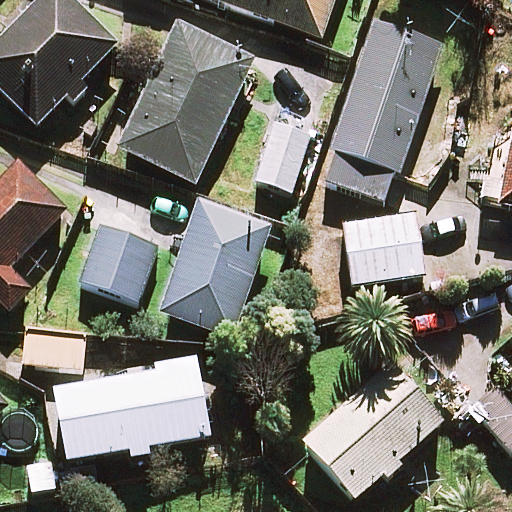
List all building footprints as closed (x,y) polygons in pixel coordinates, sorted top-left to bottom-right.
[(69,107),(76,114),(91,97),(84,90),(118,54),(61,0),(50,0),(0,53),(0,99),(40,137),(69,107)] [(338,0),(190,0),(323,46),(338,0)] [(443,55),(375,33),(324,190),(392,212),(443,55)] [(255,74),(179,36),(119,157),(196,194),(255,74)] [(316,131),(281,119),(257,189),(292,201),(316,131)] [(511,161),(502,216),(511,217),(511,161)] [(0,310),(12,322),(33,300),(11,279),(67,220),(18,174),(0,192),(0,310)] [(272,238),(201,214),(163,324),(234,348),(272,238)] [(426,288),(419,228),(347,237),(354,296),(426,288)] [(158,257),(102,236),(82,291),(139,311),(158,257)] [(86,346),(28,341),(26,373),(83,378),(86,346)] [(445,432),(392,374),(305,454),(357,511),(445,432)] [(131,462),(133,469),(154,465),(153,458),(211,449),(200,377),(56,401),(67,472),(131,462)] [(511,412),(497,395),(473,416),(511,460),(511,412)]
